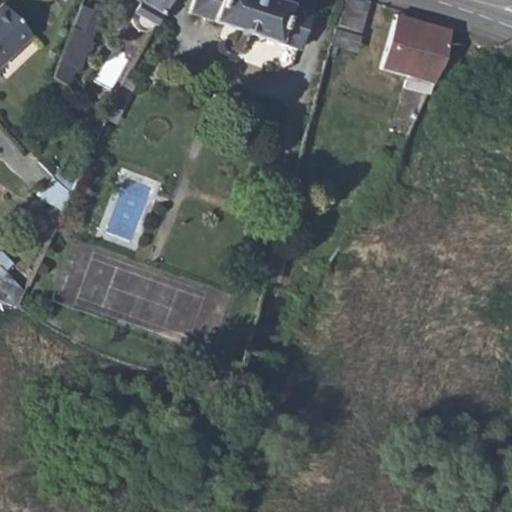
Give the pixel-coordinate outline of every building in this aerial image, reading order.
[(139,0),(116,0),(115,2),(133,12),(139,0)] [(147,31),(154,24),(167,0),(140,0),(142,1),(134,17),(133,21),(135,26),(138,29),(143,31),(147,31)] [(274,0),(192,0),(188,13),(297,48),(310,11),(274,0)] [(341,0),(334,30),(360,36),(369,0),(341,0)] [(0,64),(30,35),(2,5),(0,6),(0,64)] [(407,89),(427,94),(443,59),(450,30),(435,25),(398,16),(382,68),(410,76),(407,89)] [(101,36),(80,27),(66,59),(81,66),(87,68),(101,36)] [(81,66),(66,59),(58,75),(72,85),(81,66)] [(63,165),(56,180),(69,194),(79,173),(63,165)] [(42,224),(53,230),(60,215),(49,210),(42,224)]
